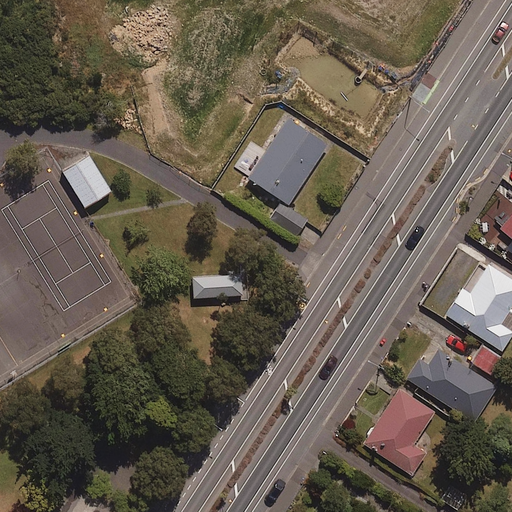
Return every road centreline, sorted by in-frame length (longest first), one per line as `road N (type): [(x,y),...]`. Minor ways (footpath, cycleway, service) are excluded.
road 1 (secondary): [(189,511),(511,14)]
road 2 (secondary): [(511,85),(235,511)]
